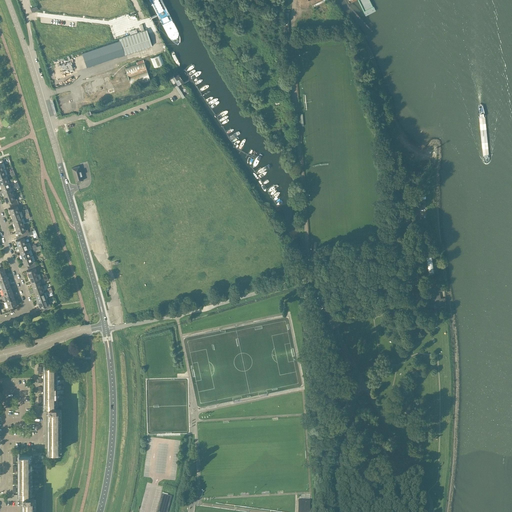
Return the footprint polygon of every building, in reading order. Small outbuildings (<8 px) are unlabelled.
[(87,67),(152,45),(148,33),(146,29),(119,38),(120,40),(82,53),(87,67)] [(161,54),(150,58),(154,67),(164,63),(161,54)] [(150,80),(143,60),(136,62),(137,64),(125,68),(131,87),(143,83),(144,84),(150,82),(150,80)] [(76,182),(83,180),(79,166),(71,168),(76,182)] [(0,184),(9,181),(6,175),(0,177),(0,184)] [(0,184),(2,190),(11,187),(9,181),(0,184)] [(4,196),(13,193),(11,187),(2,190),(4,196)] [(9,205),(18,202),(16,199),(15,199),(13,193),(4,196),(6,203),(8,202),(9,205)] [(11,214),(19,211),(17,205),(19,205),(18,202),(9,205),(10,207),(9,208),(11,214)] [(13,221),(22,217),(19,211),(11,214),(13,221)] [(22,217),(13,221),(15,227),(24,224),(22,217)] [(20,235),(29,232),(27,227),(25,227),(24,224),(15,227),(17,233),(19,232),(20,235)] [(18,246),(27,243),(24,237),(30,235),(29,232),(20,235),(21,238),(16,240),(18,246)] [(20,252),(29,249),(27,243),(18,246),(20,252)] [(22,259),(31,255),(29,249),(20,252),(22,259)] [(27,267),(36,264),(35,261),(33,261),(31,255),(22,259),(25,265),(26,264),(27,267)] [(29,277),(37,274),(35,268),(37,267),(36,264),(27,267),(28,270),(27,270),(29,277)] [(0,282),(8,280),(6,274),(0,275),(0,282)] [(31,283),(40,280),(37,274),(29,277),(31,283)] [(0,284),(2,289),(10,286),(8,280),(0,282),(0,284)] [(33,289),(40,287),(42,286),(40,280),(31,283),(33,289)] [(438,286),(438,288),(427,290),(429,305),(446,303),(445,297),(441,298),(440,291),(445,290),(444,285),(438,286)] [(4,295),(12,292),(10,286),(2,289),(4,295)] [(35,295),(40,294),(44,292),(42,286),(40,287),(33,289),(35,295)] [(6,301),(15,298),(12,292),(4,295),(6,301)] [(38,301),(40,301),(46,298),(44,292),(40,294),(35,295),(38,301)] [(13,307),(16,306),(16,305),(17,304),(15,298),(6,301),(8,307),(13,306),(13,307)] [(40,301),(38,301),(40,307),(42,307),(43,310),(51,307),(50,303),(48,304),(46,298),(40,301)] [(48,450),(61,450),(61,409),(55,409),(55,405),(56,405),(55,405),(55,364),(56,364),(44,364),(44,405),(44,409),(48,409),(48,447),(48,450)] [(35,511),(35,498),(30,498),(30,495),(30,494),(30,454),(30,453),(18,453),(18,454),(19,454),(19,494),(18,494),(18,495),(19,495),(19,498),(22,498),(22,499),(23,499),(22,511),(35,511)] [(157,511),(167,511),(172,497),(162,494),(157,511)] [(299,500),(298,511),(309,511),(310,501),(299,500)]
